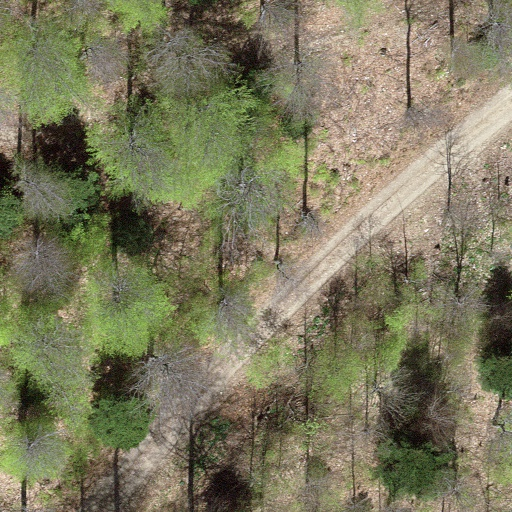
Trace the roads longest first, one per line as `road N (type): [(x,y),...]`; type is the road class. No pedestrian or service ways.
road 1 (track): [(120,511),(156,462),(511,120)]
road 2 (track): [(399,0),(0,134)]
